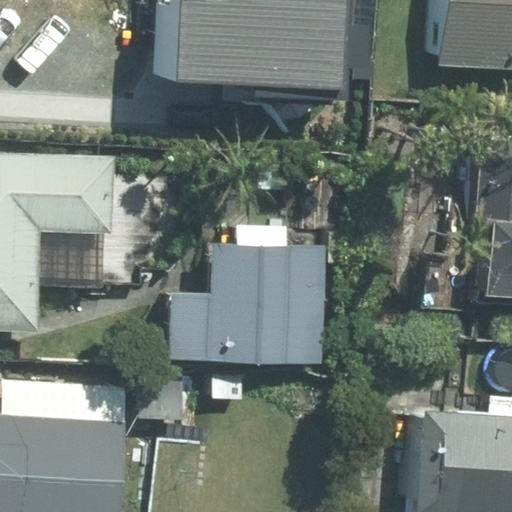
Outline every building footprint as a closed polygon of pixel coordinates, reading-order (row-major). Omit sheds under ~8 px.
[(69,7),(45,6),(45,0),(0,0),(0,119),(40,122),(44,33),(68,34),(69,7)] [(511,0),(415,0),(412,67),(511,72),(511,0)] [(511,186),(510,186),(511,145),(511,142),(455,139),(451,223),(454,224),(450,299),(511,302),(511,186)] [(95,237),(98,159),(0,154),(0,334),(14,335),(18,233),(95,237)] [(308,368),(313,248),(272,246),(273,230),(216,227),(215,247),(187,246),(184,296),(141,294),(138,361),(308,368)] [(511,511),(511,420),(388,413),(382,511),(511,511)] [(0,511),(102,511),(106,421),(0,416),(0,511)]
